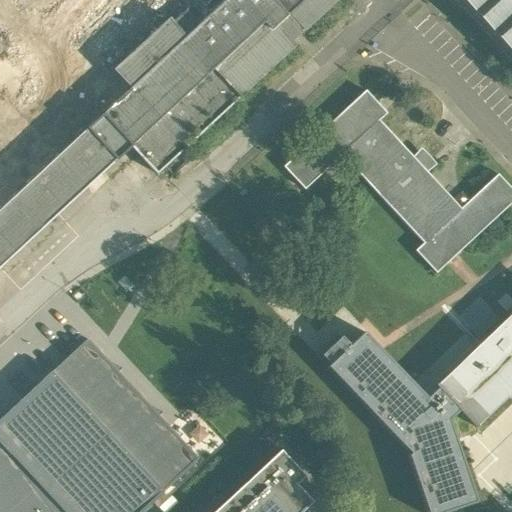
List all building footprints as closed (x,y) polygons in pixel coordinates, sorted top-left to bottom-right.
[(511,0),(451,0),(511,64),(511,0)] [(460,209),(378,122),(385,115),(364,92),(283,168),(304,191),(340,157),(422,244),(414,252),(435,274),(511,201),(511,191),(496,175),(460,209)] [(422,147),(413,154),(424,166),(432,159),(422,147)] [(511,319),(440,388),(474,424),(511,387),(511,319)] [(440,388),(427,398),(364,333),(328,367),(407,451),(426,511),(448,511),(476,503),(455,437),(463,435),(474,424),(440,388)] [(86,340),(51,373),(0,420),(0,511),(140,511),(197,459),(86,340)] [(280,452),(214,511),(301,511),(312,502),(295,484),(303,476),(280,452)]
